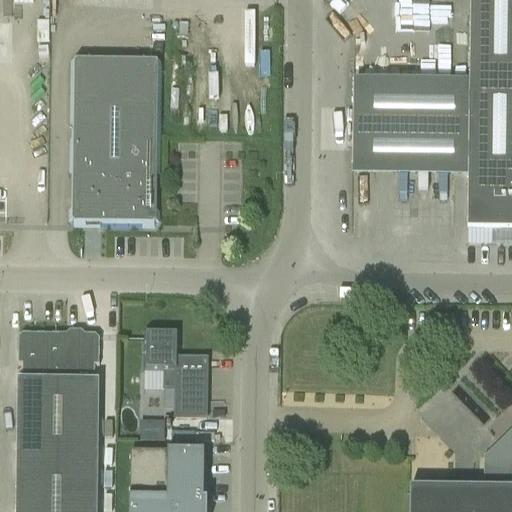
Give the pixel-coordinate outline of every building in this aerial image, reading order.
[(468,177),(467,232),(511,232),(511,0),(470,0),(469,91),(353,90),(352,175),(468,177)] [(153,227),(153,226),(154,226),(157,68),(155,68),(155,67),(77,66),(77,67),(76,67),(74,225),(75,225),(75,226),(153,227)] [(94,385),(94,369),(99,369),(99,343),(95,338),(84,338),(81,334),(69,334),(66,337),(22,337),(18,341),(17,368),(22,368),(22,384),(17,384),(15,511),(96,511),(99,385),(94,385)] [(177,374),(177,362),(177,336),(145,336),(145,374),(164,374),(177,374)] [(206,363),(177,362),(177,374),(164,374),(164,391),(175,391),(175,420),(206,420),(206,363)] [(511,511),(511,432),(485,459),(485,491),(410,490),(409,511),(511,511)] [(130,456),(128,511),(206,511),(206,505),(204,505),(204,456),(130,456)]
